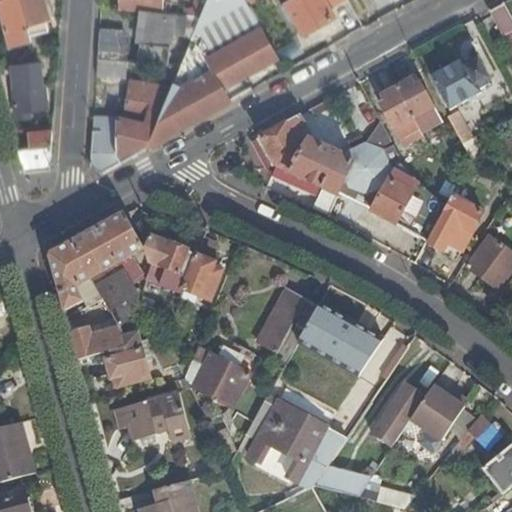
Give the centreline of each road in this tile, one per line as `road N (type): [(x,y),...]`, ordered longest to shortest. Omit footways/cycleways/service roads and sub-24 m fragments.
road 1 (residential): [(161,165),(389,275),(511,372)]
road 2 (tertiary): [(161,165),(457,0)]
road 3 (residential): [(19,243),(91,511)]
road 4 (residential): [(84,0),(74,214)]
